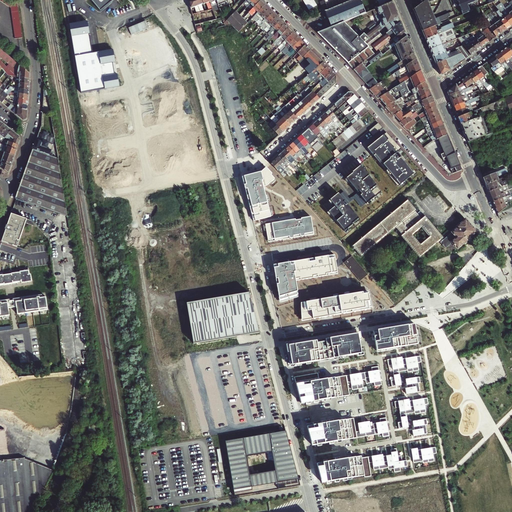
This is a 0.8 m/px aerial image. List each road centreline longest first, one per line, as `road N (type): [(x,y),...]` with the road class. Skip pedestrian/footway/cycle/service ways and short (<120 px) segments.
road 1 (unclassified): [(159,1),(201,81),(268,338)]
road 2 (residential): [(511,288),(466,305),(268,338)]
road 3 (unclassified): [(268,338),(313,511)]
road 4 (residential): [(349,79),(447,185),(474,180)]
road 5 (residential): [(25,0),(35,67),(28,134)]
